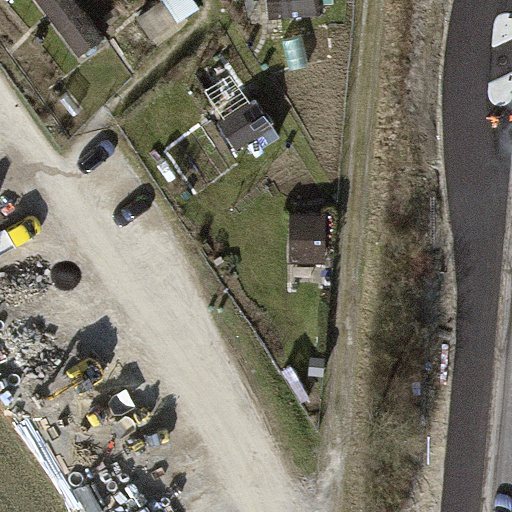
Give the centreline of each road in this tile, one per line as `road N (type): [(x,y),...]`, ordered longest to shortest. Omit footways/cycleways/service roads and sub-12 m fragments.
road 1 (track): [(327,511),(378,0)]
road 2 (tertiary): [(478,511),(499,296),(504,60),(511,18)]
road 3 (track): [(262,511),(205,405),(0,100)]
